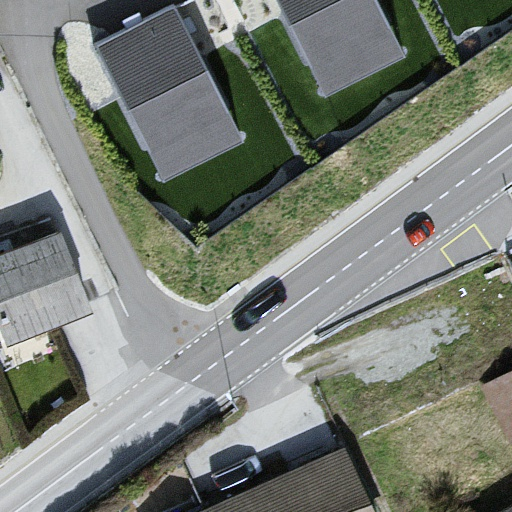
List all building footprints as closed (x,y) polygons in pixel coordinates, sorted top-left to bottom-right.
[(405,53),(377,0),(277,0),(327,94),(405,53)] [(241,138),(174,6),(95,46),(162,178),(241,138)] [(90,310),(60,230),(0,253),(0,325),(6,342),(90,310)] [(511,434),(511,358),(483,372),(511,434)] [(349,511),(326,457),(196,511),(349,511)] [(511,511),(511,501),(492,511),(511,511)]
